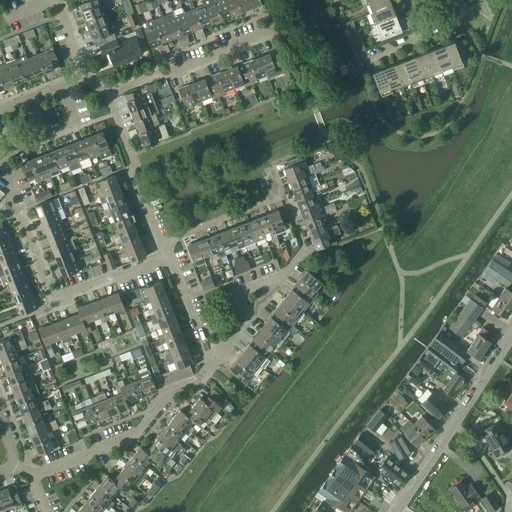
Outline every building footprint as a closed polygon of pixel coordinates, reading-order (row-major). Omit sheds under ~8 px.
[(82,11),(86,21),(104,14),(100,4),(103,3),(101,0),(92,0),(81,5),(83,10),(82,11)] [(158,8),(155,0),(151,0),(146,2),(150,11),(158,8)] [(214,0),(203,0),(205,6),(212,23),(222,19),(214,0)] [(214,0),(222,19),(232,16),(226,0),(214,0)] [(226,0),(232,16),(242,12),(238,0),(226,0)] [(238,0),(242,12),(253,8),(249,0),(238,0)] [(389,0),(375,0),(368,3),(372,13),(392,5),(389,0)] [(392,5),(372,13),(376,23),(396,15),(392,5)] [(205,6),(195,10),(202,27),(212,23),(205,6)] [(184,9),(173,13),(186,45),(190,44),(187,36),(186,34),(192,31),(185,13),(184,9)] [(187,13),(185,13),(192,31),(197,29),(201,39),(204,38),(206,38),(205,37),(202,27),(195,10),(187,13)] [(132,27),(139,24),(135,13),(128,16),(132,27)] [(173,13),(163,17),(172,39),(177,37),(178,40),(181,47),(186,45),(173,13)] [(86,21),(90,31),(108,24),(104,14),(86,21)] [(376,23),(374,24),(378,36),(379,36),(381,42),(398,35),(395,28),(400,26),(396,17),(396,15),(376,23)] [(153,20),(162,43),(172,39),(163,17),(153,20)] [(153,20),(143,23),(145,29),(152,47),(157,45),(161,55),(166,53),(163,46),(162,43),(153,20),(153,19),(153,20)] [(94,41),(105,37),(108,43),(117,39),(115,33),(112,34),(108,24),(90,31),(94,41)] [(9,39),(11,45),(16,44),(21,42),(18,35),(9,39)] [(142,54),(136,38),(118,45),(117,41),(102,47),(104,53),(110,51),(115,64),(129,59),(130,61),(136,59),(135,56),(142,54)] [(362,39),(354,43),(357,53),(366,50),(362,39)] [(454,42),(444,46),(451,65),(452,68),(463,64),(462,61),(461,61),(469,58),(462,42),(455,45),(454,42)] [(444,46),(434,50),(441,69),(442,72),(452,68),(451,65),(444,46)] [(38,55),(45,73),(56,69),(55,67),(60,65),(53,47),(47,49),(48,52),(38,55)] [(434,50),(424,54),(431,73),(441,69),(434,50)] [(260,58),(267,76),(269,81),(279,77),(278,75),(285,72),(277,52),(271,54),(260,58)] [(424,54),(413,58),(421,77),(431,73),(424,54)] [(17,59),(25,81),(35,77),(28,59),(27,55),(17,59)] [(35,77),(45,73),(38,55),(28,59),(35,77)] [(244,64),(252,85),(259,82),(258,79),(267,76),(260,58),(250,62),(244,64)] [(413,58),(403,62),(411,81),(412,84),(422,80),(421,77),(413,58)] [(7,63),(15,85),(25,81),(17,59),(7,63)] [(403,62),(393,66),(401,85),(411,81),(403,62)] [(0,65),(0,75),(5,89),(15,85),(7,63),(0,65)] [(238,66),(228,70),(235,88),(245,84),(246,87),(252,85),(244,64),(238,67),(238,66)] [(393,66),(383,70),(391,89),(401,85),(393,66)] [(218,74),(212,77),(220,97),(221,96),(226,95),(225,92),(235,88),(228,70),(218,74)] [(383,70),(373,74),(382,97),(392,93),(391,89),(383,70)] [(206,79),(195,83),(202,101),(212,97),(213,100),(220,97),(212,77),(206,79)] [(185,87),(179,89),(182,96),(187,110),(194,107),(193,104),(202,101),(195,83),(185,87)] [(456,97),(463,95),(463,94),(460,86),(453,89),(456,97)] [(146,87),(126,95),(126,96),(128,101),(132,112),(150,105),(155,103),(151,93),(149,94),(146,87)] [(150,105),(132,112),(136,122),(138,128),(159,120),(156,114),(159,113),(155,103),(150,105)] [(398,109),(388,112),(391,122),(402,118),(398,109)] [(159,120),(138,128),(140,134),(144,144),(160,138),(161,140),(170,136),(164,124),(161,126),(159,120)] [(93,136),(100,154),(102,159),(112,155),(110,150),(103,132),(93,136)] [(90,158),(100,154),(93,136),(83,140),(90,158)] [(83,140),(73,144),(82,167),(92,163),(90,158),(83,140)] [(73,144),(63,148),(70,165),(69,166),(72,171),(82,167),(73,144)] [(53,152),(60,169),(69,166),(70,165),(63,148),(53,152)] [(50,173),(49,173),(51,177),(61,173),(60,169),(53,152),(43,156),(50,173)] [(290,167),(285,169),(288,177),(289,179),(315,169),(322,166),(320,162),(314,164),(303,169),(301,163),(306,161),(304,154),(287,161),(290,167)] [(43,156),(33,159),(40,177),(41,181),(51,177),(49,173),(50,173),(43,156)] [(33,159),(22,163),(29,181),(35,179),(36,181),(38,182),(41,181),(40,177),(33,159)] [(315,169),(289,179),(289,181),(290,181),(293,189),(311,182),(309,176),(324,171),(322,166),(315,169)] [(344,176),(355,172),(350,168),(342,171),(344,176)] [(102,187),(97,189),(99,194),(120,185),(119,183),(119,184),(115,175),(100,181),(102,187)] [(311,182),(293,189),(296,197),(296,199),(328,187),(327,183),(314,188),(311,182)] [(120,185),(99,194),(101,198),(103,203),(108,201),(108,202),(123,196),(120,188),(121,188),(120,185)] [(83,200),(88,198),(84,187),(79,189),(83,200)] [(328,187),(296,199),(297,201),(298,201),(301,209),(321,201),(319,196),(330,191),(328,187)] [(37,202),(48,198),(45,191),(35,195),(37,202)] [(108,201),(103,203),(107,214),(128,206),(127,204),(126,204),(123,196),(108,202),(108,201)] [(40,216),(57,210),(53,200),(36,206),(40,216)] [(321,201),(301,209),(304,217),(304,219),(336,207),(344,204),(343,201),(335,205),(335,203),(330,205),(323,207),(321,201)] [(128,206),(107,214),(108,218),(113,216),(116,222),(131,216),(128,208),(129,208),(128,206)] [(336,207),(304,219),(305,222),(306,221),(309,229),(324,223),(329,221),(326,216),(327,215),(338,211),(336,207)] [(40,216),(44,226),(61,220),(57,210),(40,216)] [(87,212),(90,220),(96,218),(92,210),(87,212)] [(271,213),(270,213),(269,213),(277,234),(287,230),(279,210),(271,213)] [(267,215),(259,218),(264,233),(265,233),(267,233),(270,231),(275,244),(279,242),(276,235),(277,235),(277,234),(269,213),(268,213),(266,214),(267,215)] [(118,228),(113,230),(115,234),(136,226),(135,224),(134,224),(131,216),(116,222),(118,228)] [(96,218),(90,220),(93,228),(99,226),(96,218)] [(251,221),(250,221),(248,221),(256,242),(266,239),(264,234),(264,233),(259,218),(251,221)] [(44,226),(48,236),(65,230),(61,220),(44,226)] [(246,223),(238,226),(246,246),(256,242),(248,221),(246,222),(246,223)] [(0,241),(11,238),(7,227),(4,228),(2,223),(0,223),(0,241)] [(324,223),(309,229),(312,237),(311,238),(312,240),(339,229),(338,225),(332,227),(327,229),(324,223)] [(355,229),(357,228),(356,223),(345,227),(348,234),(355,231),(355,229)] [(136,226),(115,234),(116,238),(121,236),(124,242),(139,236),(136,228),(137,228),(136,226)] [(230,229),(230,228),(228,229),(236,250),(246,246),(238,226),(230,229)] [(226,231),(218,234),(224,249),(230,247),(232,252),(236,250),(228,229),(226,230),(226,231)] [(339,229),(312,240),(313,242),(314,241),(317,250),(332,244),(337,242),(335,236),(341,233),(339,229)] [(48,236),(52,246),(69,240),(65,230),(48,236)] [(98,240),(103,238),(100,230),(95,232),(98,240)] [(208,237),(218,264),(220,269),(224,267),(222,262),(223,262),(221,257),(226,255),(224,249),(218,234),(210,237),(210,236),(208,237)] [(126,248),(121,250),(122,254),(144,246),(143,244),(142,244),(139,236),(124,242),(126,248)] [(206,238),(198,242),(204,257),(210,255),(214,266),(218,264),(208,237),(206,238)] [(0,241),(0,253),(15,248),(11,238),(0,241)] [(52,246),(56,257),(73,250),(69,240),(52,246)] [(200,264),(198,259),(204,257),(198,242),(190,245),(190,244),(188,245),(196,266),(200,264)] [(144,246),(122,254),(124,258),(129,256),(132,262),(147,256),(144,248),(144,246)] [(0,253),(0,265),(19,258),(15,248),(0,253)] [(56,257),(60,267),(77,260),(73,250),(56,257)] [(106,260),(112,258),(110,252),(104,255),(106,260)] [(261,255),(264,263),(271,261),(268,252),(261,255)] [(493,260),(506,269),(510,262),(498,254),(493,260)] [(261,255),(254,258),(257,266),(264,264),(261,255)] [(19,258),(0,265),(0,276),(0,277),(23,268),(19,258)] [(112,258),(106,260),(110,270),(116,268),(112,258)] [(64,277),(81,271),(77,260),(60,267),(64,277)] [(247,260),(241,263),(244,272),(251,269),(247,260)] [(493,277),(497,279),(508,287),(511,280),(511,272),(506,269),(493,260),(486,272),(493,277)] [(241,263),(234,266),(237,274),(244,272),(241,263)] [(23,268),(0,277),(4,286),(10,284),(27,278),(23,268)] [(301,279),(297,284),(314,298),(319,292),(316,290),(323,282),(308,270),(301,279)] [(486,272),(482,276),(488,280),(494,284),(497,279),(493,277),(486,272)] [(212,277),(201,281),(204,290),(215,286),(212,277)] [(27,278),(10,284),(14,294),(31,288),(27,278)] [(161,281),(141,289),(143,295),(145,300),(166,291),(165,289),(161,281)] [(293,289),(286,298),(301,310),(308,301),(310,303),(314,298),(297,284),(293,290),(293,289)] [(31,288),(14,294),(18,305),(35,298),(31,288)] [(499,298),(511,306),(511,291),(506,288),(499,298)] [(166,291),(145,300),(147,304),(152,302),(154,308),(170,302),(166,294),(167,294),(166,291)] [(117,293),(109,296),(113,306),(115,312),(121,309),(123,315),(127,313),(119,292),(116,293),(117,293)] [(467,304),(450,328),(463,337),(484,307),(473,299),(466,294),(464,298),(462,300),(467,304)] [(476,295),(473,299),(484,307),(488,303),(476,295)] [(100,299),(98,300),(104,315),(107,321),(111,319),(109,314),(115,312),(113,306),(109,296),(101,300),(100,299)] [(140,302),(138,297),(127,301),(129,306),(140,302)] [(39,308),(35,298),(18,305),(22,315),(39,308)] [(280,307),(276,312),(293,325),(297,320),(298,320),(304,313),(304,312),(301,310),(286,298),(279,306),(280,307)] [(507,318),(511,310),(511,306),(499,298),(492,308),(507,318)] [(97,301),(89,304),(95,320),(100,317),(101,318),(102,322),(106,321),(107,321),(104,315),(98,300),(96,300),(97,301)] [(156,314),(151,316),(153,320),(174,312),(173,310),(170,302),(154,308),(156,314)] [(80,307),(78,308),(80,313),(87,329),(87,328),(88,332),(89,334),(93,332),(91,327),(89,322),(95,320),(89,304),(81,307),(80,307)] [(140,312),(138,306),(130,309),(133,315),(140,312)] [(0,315),(0,322),(12,318),(10,312),(0,315)] [(174,312),(153,320),(155,324),(160,322),(162,328),(177,322),(174,314),(175,314),(174,312)] [(272,317),(265,325),(280,337),(284,340),(290,332),(294,335),(298,330),(293,326),(293,325),(276,312),(272,317)] [(78,314),(70,317),(76,333),(82,330),(84,335),(89,334),(88,332),(87,328),(87,329),(80,313),(78,313),(78,314)] [(136,326),(141,324),(137,314),(132,316),(136,326)] [(62,320),(60,320),(68,342),(69,344),(73,343),(72,340),(73,340),(71,335),(76,333),(70,317),(62,320)] [(58,322),(50,325),(56,340),(62,338),(64,343),(68,342),(60,320),(58,321),(58,322)] [(164,334),(159,336),(161,340),(182,332),(181,330),(177,322),(162,328),(164,334)] [(42,328),(40,328),(48,350),(52,348),(50,343),(56,340),(50,325),(42,328)] [(259,334),(255,339),(272,353),(276,347),(274,345),(280,337),(265,325),(258,334),(259,334)] [(480,359),(492,342),(485,338),(489,332),(483,328),(468,351),(480,359)] [(103,334),(105,340),(111,338),(108,332),(103,334)] [(182,332),(161,340),(163,344),(168,342),(170,348),(185,342),(182,334),(183,334),(182,332)] [(411,371),(418,375),(423,369),(446,386),(444,389),(456,397),(467,380),(456,372),(469,354),(440,332),(411,371)] [(11,338),(0,341),(0,353),(26,344),(25,339),(19,342),(17,335),(11,338)] [(250,344),(244,353),(259,365),(261,366),(263,368),(269,360),(267,358),(272,353),(255,339),(251,344),(250,344)] [(172,354),(167,356),(169,360),(190,352),(189,350),(188,350),(185,342),(170,348),(172,354)] [(26,344),(0,353),(0,356),(4,364),(19,358),(17,352),(28,348),(26,344)] [(81,347),(72,351),(74,358),(80,356),(84,355),(84,354),(81,347)] [(140,347),(130,351),(132,357),(142,353),(141,350),(140,347)] [(130,351),(120,355),(121,358),(122,360),(132,357),(130,351)] [(190,352),(169,360),(171,364),(176,362),(178,369),(179,368),(184,366),(185,366),(190,364),(193,362),(190,354),(191,354),(190,352)] [(237,362),(233,367),(245,376),(241,381),(246,385),(250,380),(254,375),(256,377),(262,369),(260,368),(261,366),(259,365),(244,353),(237,361),(237,362)] [(120,355),(109,358),(112,364),(117,362),(116,360),(121,358),(120,355)] [(19,358),(4,364),(7,372),(6,372),(7,374),(29,366),(27,362),(21,364),(19,358)] [(47,359),(39,362),(43,371),(46,369),(50,367),(47,359)] [(185,366),(184,366),(189,377),(194,375),(190,364),(185,366)] [(29,366),(7,374),(8,376),(11,384),(33,376),(30,370),(29,366)] [(184,366),(179,368),(183,379),(189,377),(184,366)] [(178,369),(173,370),(177,382),(183,379),(179,368),(178,369)] [(131,383),(137,399),(145,395),(146,396),(147,395),(148,395),(139,374),(137,370),(133,371),(135,375),(137,381),(131,383)] [(143,372),(139,374),(148,395),(150,395),(149,394),(158,391),(152,375),(151,375),(149,370),(143,372)] [(173,370),(167,373),(172,384),(177,382),(173,370)] [(95,380),(105,376),(103,371),(93,375),(95,380)] [(423,379),(418,375),(411,371),(406,377),(418,386),(423,379)] [(167,373),(162,375),(166,386),(172,384),(167,373)] [(87,383),(95,380),(93,375),(85,378),(87,383)] [(162,375),(156,377),(160,388),(166,386),(162,375)] [(33,376),(11,384),(12,384),(15,392),(14,392),(15,394),(34,387),(36,386),(36,385),(35,382),(33,376)] [(73,383),(75,388),(82,385),(80,380),(73,383)] [(123,380),(119,382),(121,387),(127,403),(128,403),(129,402),(137,399),(131,383),(125,386),(123,380)] [(64,392),(65,392),(75,388),(73,383),(63,387),(64,392)] [(34,387),(15,394),(15,395),(16,397),(16,396),(19,402),(19,404),(35,398),(40,396),(38,390),(36,386),(34,387)] [(119,395),(113,397),(119,412),(127,409),(128,410),(130,409),(128,403),(127,403),(121,387),(117,389),(119,395)] [(216,399),(219,395),(220,394),(215,390),(214,391),(211,395),(216,399)] [(105,393),(101,395),(109,417),(111,416),(111,415),(119,412),(113,397),(107,399),(105,393)] [(400,393),(390,402),(400,412),(409,403),(400,393)] [(438,419),(449,407),(433,393),(422,404),(438,419)] [(99,402),(93,405),(99,420),(107,417),(109,417),(101,395),(97,397),(99,402)] [(35,398),(19,404),(23,412),(22,413),(23,415),(44,406),(50,404),(48,399),(42,401),(40,396),(35,398)] [(195,404),(193,406),(212,421),(222,407),(223,407),(212,398),(211,398),(208,403),(201,398),(195,405),(195,404)] [(85,401),(81,403),(89,425),(91,424),(91,423),(99,420),(93,405),(87,407),(85,401)] [(75,403),(70,406),(73,413),(79,428),(87,425),(89,425),(81,403),(76,405),(75,403)] [(44,406),(23,415),(23,417),(24,416),(27,424),(43,418),(40,412),(46,410),(52,408),(50,404),(44,406)] [(187,415),(194,420),(200,425),(204,420),(209,424),(212,421),(193,406),(192,408),(193,408),(187,415)] [(175,416),(174,418),(192,432),(196,435),(198,432),(190,425),(194,420),(187,415),(181,410),(176,417),(175,416)] [(375,432),(388,416),(380,410),(368,426),(375,432)] [(414,424),(427,437),(435,429),(423,416),(414,424)] [(43,418),(27,424),(30,432),(30,433),(30,435),(58,424),(56,420),(45,424),(43,418)] [(173,420),(168,427),(180,437),(185,441),(189,436),(194,440),(197,436),(196,435),(192,432),(174,418),(172,420),(173,420)] [(409,419),(400,428),(417,446),(427,437),(414,424),(409,419)] [(511,446),(497,422),(482,431),(497,457),(511,447),(511,446)] [(58,424),(30,435),(31,437),(32,436),(35,445),(50,438),(48,433),(60,428),(58,424)] [(160,435),(178,449),(183,453),(186,450),(177,442),(180,437),(168,427),(162,434),(162,433),(160,435)] [(71,445),(79,441),(76,431),(67,435),(71,445)] [(371,454),(377,446),(361,434),(355,442),(371,454)] [(159,437),(154,444),(167,454),(172,458),(176,453),(178,449),(160,435),(159,436),(159,437)] [(400,459),(411,452),(401,436),(390,443),(400,459)] [(35,445),(38,453),(38,455),(60,447),(58,442),(53,444),(50,438),(35,445)] [(147,451),(147,452),(159,461),(166,467),(170,470),(173,467),(168,463),(172,458),(167,454),(154,444),(149,450),(148,450),(147,451)] [(134,456),(147,466),(151,461),(156,465),(159,461),(147,452),(147,451),(141,446),(139,448),(140,449),(134,456)] [(344,456),(336,468),(366,489),(374,477),(370,474),(373,469),(366,461),(352,447),(351,447),(344,456)] [(185,454),(180,461),(185,465),(186,466),(191,458),(185,454)] [(127,464),(145,478),(148,475),(146,473),(150,468),(147,466),(134,456),(129,462),(128,462),(127,464)] [(400,485),(409,474),(388,457),(379,468),(400,485)] [(121,472),(134,483),(138,486),(145,478),(127,464),(126,465),(126,466),(121,472)] [(166,467),(162,473),(167,477),(171,472),(172,472),(170,470),(166,467)] [(336,468),(328,480),(358,500),(366,489),(336,468)] [(114,480),(126,490),(125,490),(132,495),(135,491),(130,488),(134,483),(121,472),(116,479),(115,479),(114,480)] [(101,484),(114,495),(118,490),(123,494),(125,490),(126,490),(114,480),(108,476),(108,475),(106,477),(107,478),(101,484)] [(155,478),(151,483),(158,488),(162,484),(155,478)] [(328,480),(319,493),(327,499),(333,503),(346,511),(349,511),(358,500),(328,480)] [(461,480),(450,488),(455,495),(454,496),(463,507),(466,511),(475,505),(472,501),(479,495),(472,484),(467,488),(461,480)] [(94,492),(112,507),(115,503),(110,500),(114,495),(101,484),(96,491),(95,491),(94,492)] [(0,491),(0,495),(6,510),(15,506),(16,509),(23,506),(15,486),(0,491)] [(150,488),(147,493),(152,497),(156,492),(150,488)] [(93,495),(88,501),(101,511),(105,507),(109,510),(112,507),(94,492),(93,494),(93,495)] [(323,502),(313,511),(335,511),(330,507),(333,503),(327,499),(319,493),(316,497),(323,502)] [(489,494),(481,499),(489,511),(491,511),(498,508),(489,494)] [(145,496),(140,502),(145,506),(150,500),(145,496)] [(134,497),(129,504),(135,509),(140,503),(134,497)] [(80,509),(83,511),(100,511),(101,511),(88,501),(82,508),(80,509)]
